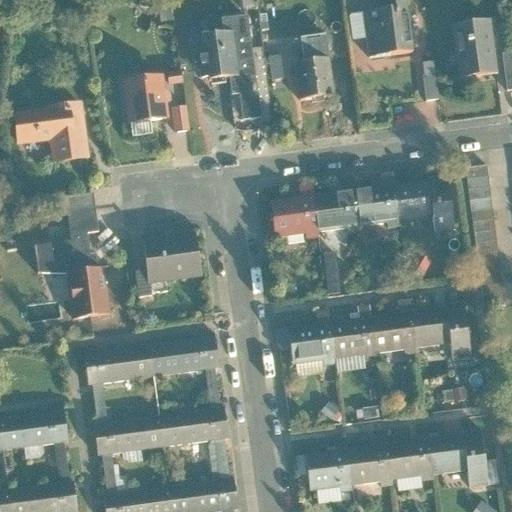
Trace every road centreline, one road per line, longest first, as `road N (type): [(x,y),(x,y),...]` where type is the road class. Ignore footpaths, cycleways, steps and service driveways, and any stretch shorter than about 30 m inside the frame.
road 1 (residential): [(225,173),(271,511)]
road 2 (residential): [(511,134),(225,173)]
